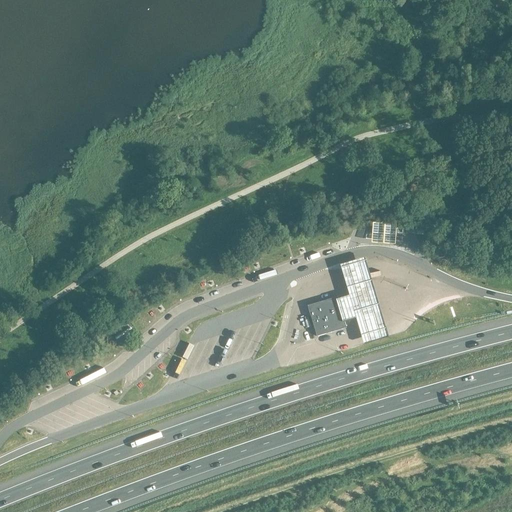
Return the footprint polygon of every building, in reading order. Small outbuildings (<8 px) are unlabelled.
[(373,222),(372,242),(396,243),(397,224),(373,222)] [(350,297),(336,301),(342,322),(356,318),(364,344),(388,337),(365,259),(341,266),(350,297)] [(318,338),(346,330),(346,329),(347,329),(347,328),(338,298),(337,298),(337,297),(336,297),(308,306),(307,306),(307,307),(316,337),(316,338),(317,338),(318,338)] [(244,326),(235,350),(243,353),(252,330),(244,326)] [(225,332),(222,337),(218,334),(206,355),(211,358),(213,354),(218,357),(231,335),(225,332)] [(181,345),(176,359),(183,361),(188,348),(181,345)] [(36,396),(38,402),(65,393),(63,387),(36,396)] [(195,414),(196,418),(212,415),(211,410),(195,414)]
